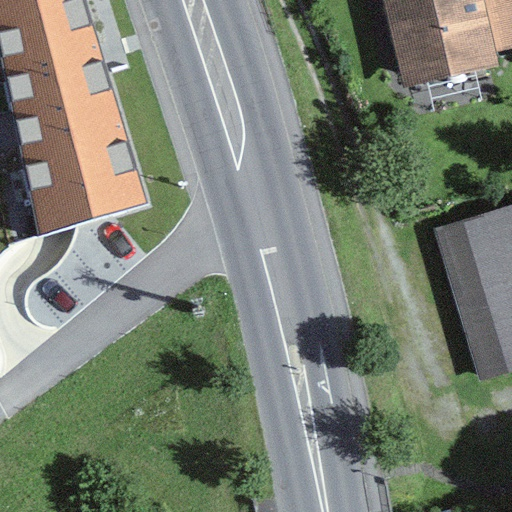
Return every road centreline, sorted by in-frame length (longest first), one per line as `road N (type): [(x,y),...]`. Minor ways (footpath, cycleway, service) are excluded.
road 1 (primary): [(191,0),(300,380),(326,511)]
road 2 (track): [(426,369),(379,224),(280,0)]
road 3 (track): [(249,195),(123,321),(0,399)]
road 4 (track): [(0,149),(43,377)]
